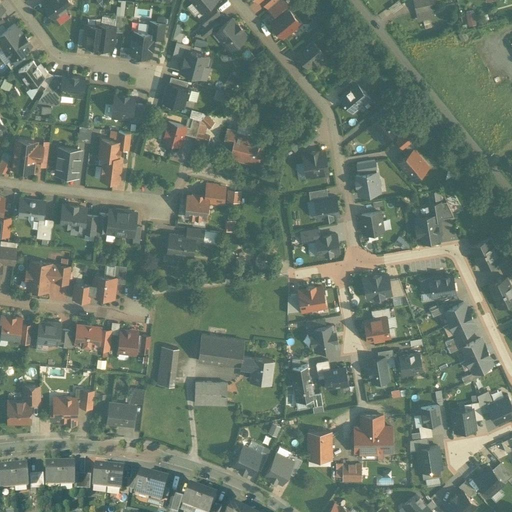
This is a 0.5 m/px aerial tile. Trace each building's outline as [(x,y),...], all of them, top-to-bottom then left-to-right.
[(46,0),(43,3),(54,17),(72,3),(69,0),(46,0)] [(214,0),(192,0),(201,10),(201,11),(211,3),(214,0)] [(285,0),(276,0),(268,7),(274,14),(271,17),(274,21),(288,9),(285,6),(288,3),(285,0)] [(413,0),(418,19),(433,16),(430,0),(413,0)] [(211,3),(201,11),(201,10),(196,14),(200,18),(213,6),(211,3)] [(213,6),(200,18),(205,25),(213,19),(219,13),(213,6)] [(288,9),(274,21),(277,24),(274,26),(281,35),(287,30),(289,32),(300,23),(288,9)] [(467,24),(475,24),(475,10),(467,10),(467,24)] [(123,15),(116,14),(114,26),(115,26),(114,31),(121,31),(123,15)] [(236,24),(231,18),(215,32),(229,49),(246,35),(241,29),(242,28),(237,23),(236,24)] [(205,25),(199,30),(204,36),(218,25),(213,19),(205,25)] [(165,22),(149,21),(148,32),(153,33),(153,36),(163,37),(165,22)] [(6,29),(0,33),(0,41),(4,47),(21,34),(20,32),(21,31),(18,28),(18,29),(14,23),(6,29)] [(96,25),(86,24),(85,30),(84,33),(83,44),(94,45),(93,49),(97,49),(101,24),(97,23),(96,25)] [(114,26),(101,24),(97,49),(102,50),(102,46),(112,48),(114,31),(115,26),(114,26)] [(148,32),(133,30),(132,38),(131,38),(130,45),(131,45),(130,53),(150,56),(153,36),(153,33),(148,32)] [(4,47),(3,47),(11,59),(21,51),(31,44),(27,40),(28,39),(24,34),(23,34),(22,33),(21,34),(4,47)] [(192,45),(176,41),(172,54),(184,58),(186,50),(190,51),(192,45)] [(312,41),(297,53),(307,66),(312,62),(313,63),(318,58),(317,57),(322,53),(312,41)] [(184,58),(181,71),(201,77),(204,66),(208,67),(211,57),(190,51),(186,50),(184,58)] [(11,59),(6,62),(11,68),(25,57),(21,51),(11,59)] [(32,59),(18,70),(30,87),(34,84),(45,76),(43,74),(47,71),(40,62),(36,65),(32,59)] [(367,81),(356,69),(347,76),(353,84),(356,81),(361,86),(367,81)] [(45,76),(34,84),(37,89),(40,83),(45,87),(53,74),(47,71),(43,74),(45,76)] [(62,75),(53,74),(45,87),(44,89),(60,91),(62,75)] [(83,77),(62,74),(62,75),(60,91),(60,92),(73,94),(74,95),(79,96),(81,94),(83,77)] [(171,76),(169,83),(186,88),(188,81),(171,76)] [(1,85),(9,89),(13,80),(4,77),(1,85)] [(353,84),(349,87),(345,90),(338,96),(351,112),(358,107),(352,100),(357,96),(363,103),(370,98),(361,86),(356,81),(353,84)] [(166,88),(162,101),(181,106),(183,99),(187,100),(190,89),(186,88),(169,83),(167,88),(166,88)] [(127,95),(121,94),(121,95),(115,94),(112,114),(120,115),(120,116),(130,118),(131,118),(133,102),(133,98),(127,97),(127,95)] [(145,104),(133,102),(131,118),(130,118),(130,120),(140,121),(145,104)] [(385,102),(377,108),(382,114),(384,113),(390,108),(385,102)] [(390,108),(384,113),(388,118),(394,113),(390,108)] [(382,114),(372,123),(378,131),(376,133),(382,140),(397,128),(388,118),(384,113),(382,114)] [(211,133),(209,132),(212,117),(202,115),(196,140),(208,143),(211,133)] [(200,119),(192,117),(189,126),(187,134),(195,136),(200,119)] [(185,125),(168,120),(163,139),(180,144),(183,133),(185,125)] [(312,126),(299,139),(306,146),(319,133),(312,126)] [(265,139),(226,128),(223,140),(233,143),(229,158),(259,165),(265,139)] [(408,129),(396,139),(403,148),(405,146),(410,142),(415,137),(408,129)] [(131,132),(118,130),(117,140),(120,141),(120,147),(129,148),(131,132)] [(117,140),(101,138),(99,155),(108,156),(107,164),(116,166),(117,163),(117,158),(118,158),(120,147),(120,141),(117,140)] [(35,141),(18,139),(18,140),(17,144),(15,144),(15,145),(12,167),(12,168),(13,168),(32,170),(33,170),(33,169),(34,159),(41,160),(41,159),(41,154),(42,145),(36,144),(36,142),(37,141),(35,141)] [(410,142),(405,146),(410,152),(412,150),(412,149),(413,149),(415,147),(410,142)] [(79,149),(59,146),(58,147),(59,147),(56,172),(55,172),(55,173),(56,173),(76,176),(77,176),(77,175),(80,150),(80,149),(79,149)] [(424,162),(413,150),(413,149),(412,149),(412,150),(410,152),(399,161),(398,161),(399,162),(412,177),(413,178),(422,170),(419,166),(424,162)] [(323,150),(316,151),(316,150),(310,151),(310,153),(304,154),(303,154),(302,154),(303,155),(306,174),(306,175),(307,175),(307,174),(311,174),(312,176),(323,175),(322,172),(327,171),(328,171),(327,170),(324,151),(324,150),(323,150)] [(1,157),(0,159),(0,169),(6,172),(11,160),(1,157)] [(374,159),(356,162),(358,171),(376,168),(374,159)] [(107,164),(103,164),(101,179),(118,181),(121,164),(117,163),(116,166),(107,164)] [(376,168),(358,171),(358,174),(355,175),(356,180),(355,180),(356,185),(357,185),(359,194),(377,191),(376,184),(379,184),(378,178),(377,178),(376,168)] [(216,185),(207,183),(205,195),(208,195),(207,201),(223,203),(224,187),(216,186),(216,185)] [(326,187),(308,190),(310,200),(315,199),(328,197),(326,187)] [(240,202),(241,189),(228,188),(227,200),(240,202)] [(196,196),(187,195),(187,198),(185,198),(184,204),(186,204),(185,216),(195,217),(195,215),(206,217),(207,201),(208,195),(205,195),(196,194),(196,196)] [(328,197),(315,199),(318,217),(324,216),(325,218),(331,216),(331,215),(338,214),(335,196),(328,197)] [(45,201),(20,198),(18,215),(42,218),(45,201)] [(373,209),(383,208),(383,199),(372,199),(373,209)] [(446,201),(428,204),(429,204),(431,214),(436,213),(437,218),(453,216),(446,201)] [(77,205),(69,204),(69,205),(62,205),(60,224),(83,227),(84,227),(85,214),(86,207),(77,206),(77,205)] [(136,212),(109,209),(108,214),(106,231),(106,232),(114,233),(116,234),(122,235),(122,234),(133,235),(134,225),(136,212)] [(379,211),(361,214),(364,233),(383,230),(379,211)] [(108,214),(98,212),(98,216),(96,230),(106,231),(108,214)] [(431,214),(417,217),(416,217),(416,218),(417,224),(416,224),(415,224),(415,225),(416,225),(417,233),(417,234),(418,234),(419,234),(420,240),(419,240),(420,241),(439,237),(439,238),(440,237),(440,236),(440,237),(437,218),(436,213),(431,214)] [(98,216),(85,214),(84,227),(83,227),(82,232),(96,234),(96,230),(98,216)] [(11,217),(2,216),(1,219),(0,218),(0,233),(8,235),(11,217)] [(226,218),(224,229),(235,231),(237,219),(226,218)] [(141,226),(134,225),(133,235),(140,236),(141,226)] [(203,229),(187,227),(186,235),(194,236),(194,240),(202,241),(203,229)] [(318,227),(300,230),(302,242),(316,239),(316,237),(320,236),(318,227)] [(52,231),(37,229),(36,236),(51,238),(52,231)] [(186,235),(169,233),(167,252),(175,253),(175,255),(184,257),(184,254),(192,255),(194,240),(194,236),(186,235)] [(316,237),(316,239),(319,255),(339,251),(336,233),(330,234),(329,233),(322,234),(322,236),(320,236),(316,237)] [(399,235),(394,242),(404,249),(409,242),(399,235)] [(488,237),(471,245),(475,255),(476,254),(482,267),(499,260),(488,237)] [(16,248),(0,245),(0,256),(1,256),(0,260),(0,261),(14,264),(16,248)] [(511,261),(509,256),(507,251),(499,255),(504,266),(511,262),(511,261)] [(53,263),(31,260),(30,269),(27,268),(25,279),(28,279),(27,286),(47,289),(49,279),(54,280),(56,264),(53,263)] [(70,265),(56,264),(54,280),(68,281),(70,265)] [(126,265),(114,264),(113,276),(115,277),(114,282),(124,283),(126,265)] [(388,279),(387,274),(379,275),(379,274),(372,276),(364,278),(367,297),(375,295),(375,296),(383,295),(383,294),(390,293),(391,293),(388,279)] [(452,274),(421,280),(422,288),(431,287),(432,296),(455,292),(452,274)] [(113,276),(96,275),(96,276),(94,278),(93,285),(95,287),(94,293),(92,293),(92,294),(112,297),(114,282),(115,277),(113,276)] [(511,289),(506,276),(489,284),(495,296),(494,296),(499,306),(511,299),(511,289)] [(388,279),(391,293),(390,293),(391,297),(405,294),(399,278),(388,279)] [(306,288),(298,290),(299,293),(302,309),(325,306),(322,286),(314,287),(314,285),(306,287),(306,288)] [(287,295),(287,313),(302,310),(302,309),(299,293),(287,295)] [(466,307),(463,301),(449,308),(445,310),(448,316),(446,317),(450,323),(470,314),(467,307),(466,307)] [(433,316),(445,310),(449,308),(446,302),(430,310),(433,316)] [(389,306),(371,309),(372,318),(386,316),(386,317),(390,316),(389,306)] [(473,321),(470,314),(450,323),(453,330),(454,329),(456,335),(475,327),(472,321),(473,321)] [(15,316),(9,315),(9,316),(1,315),(0,325),(2,326),(1,335),(7,335),(7,337),(18,339),(20,323),(21,319),(15,318),(15,316)] [(388,327),(386,317),(386,316),(372,318),(365,320),(368,339),(389,336),(388,327)] [(312,328),(325,325),(324,317),(306,320),(308,329),(312,328)] [(52,323),(39,321),(37,340),(57,343),(58,343),(59,328),(60,322),(52,321),(52,323)] [(31,324),(20,323),(18,339),(21,339),(21,341),(29,341),(31,324)] [(93,326),(77,324),(75,341),(84,342),(83,344),(84,345),(88,346),(90,345),(90,343),(97,344),(99,329),(96,329),(93,326)] [(325,325),(312,328),(313,334),(311,334),(312,343),(314,342),(315,349),(335,346),(334,339),(336,339),(334,331),(332,331),(332,324),(325,325)] [(388,327),(389,336),(396,334),(394,326),(388,327)] [(70,329),(59,328),(58,343),(57,343),(57,344),(68,346),(70,329)] [(110,331),(99,329),(97,344),(97,347),(108,348),(110,331)] [(131,330),(120,329),(118,346),(123,347),(122,352),(135,353),(135,349),(140,350),(142,334),(137,333),(131,332),(131,330)] [(444,341),(447,346),(463,339),(461,333),(456,335),(444,341)] [(150,335),(142,334),(140,350),(140,351),(148,352),(150,335)] [(483,343),(480,338),(466,344),(462,346),(464,352),(463,353),(467,360),(487,350),(484,343),(483,343)] [(450,352),(462,346),(466,344),(463,339),(447,346),(450,352)] [(177,347),(161,345),(157,383),(173,385),(177,347)] [(377,351),(378,358),(384,357),(393,356),(392,348),(377,351)] [(490,357),(487,350),(467,360),(470,366),(471,366),(473,372),(478,370),(492,363),(489,357),(490,357)] [(422,369),(419,352),(399,355),(403,374),(416,372),(415,370),(422,369)] [(272,359),(254,356),(254,357),(252,367),(251,378),(269,381),(272,359)] [(254,357),(202,413),(200,423),(201,423),(252,367),(254,357)] [(384,357),(378,358),(368,359),(370,367),(368,367),(369,374),(371,374),(372,381),(388,378),(384,357)] [(318,378),(324,377),(323,369),(330,368),(328,359),(315,362),(318,378)] [(310,379),(307,363),(290,367),(296,401),(312,398),(313,398),(312,393),(312,391),(313,391),(311,379),(310,379)] [(348,384),(345,365),(330,368),(323,369),(324,377),(326,388),(348,384)] [(478,370),(473,372),(461,377),(464,383),(480,375),(478,370)] [(220,381),(195,380),(195,403),(225,403),(226,391),(225,391),(225,393),(217,393),(217,382),(219,382),(220,381)] [(39,385),(24,385),(24,400),(24,402),(30,402),(30,403),(39,403),(39,385)] [(144,388),(130,386),(129,394),(135,395),(134,402),(142,403),(144,388)] [(94,390),(76,388),(75,396),(74,397),(78,397),(78,406),(91,407),(94,390)] [(393,396),(400,394),(399,388),(391,390),(393,396)] [(441,389),(435,390),(437,401),(439,404),(444,403),(441,389)] [(487,390),(477,395),(478,401),(482,412),(490,410),(487,404),(493,402),(487,390)] [(204,398),(161,392),(157,418),(200,424),(201,423),(200,423),(202,413),(204,399),(204,398)] [(312,393),(313,398),(312,398),(314,406),(322,404),(320,392),(312,393)] [(490,410),(496,422),(511,414),(511,407),(511,405),(511,404),(511,403),(507,393),(499,397),(500,399),(493,402),(487,404),(490,410)] [(75,396),(62,396),(62,400),(54,400),(54,406),(50,406),(50,418),(65,418),(65,422),(75,422),(75,409),(78,409),(78,406),(78,397),(74,397),(75,396)] [(24,400),(8,400),(8,422),(30,422),(30,403),(30,402),(24,402),(24,400)] [(482,412),(478,401),(470,402),(471,407),(472,406),(474,419),(483,418),(482,412)] [(127,406),(112,404),(112,403),(111,402),(109,418),(118,419),(117,423),(132,425),(135,405),(127,404),(127,406)] [(455,430),(475,427),(474,419),(472,406),(471,407),(470,402),(464,403),(464,408),(452,410),(455,430)] [(430,423),(440,422),(437,404),(421,407),(424,425),(430,423)] [(382,414),(361,414),(361,426),(354,426),(354,438),(354,451),(369,451),(370,458),(378,458),(377,451),(391,451),(391,437),(391,425),(383,425),(382,414)] [(430,423),(424,425),(418,425),(420,437),(427,436),(432,435),(430,423)] [(330,430),(307,430),(308,459),(331,458),(330,430)] [(511,435),(501,441),(506,451),(511,448),(511,435)] [(410,450),(417,449),(417,448),(429,446),(427,436),(420,437),(409,439),(410,450)] [(255,467),(261,454),(260,453),(243,445),(234,465),(240,468),(239,469),(245,472),(246,471),(252,474),(255,467)] [(423,478),(441,475),(440,467),(441,467),(438,445),(429,446),(417,448),(417,449),(420,470),(421,470),(423,478)] [(261,454),(255,467),(260,470),(268,453),(262,450),(260,453),(261,454)] [(287,472),(292,461),(287,458),(276,453),(265,474),(282,482),(287,472)] [(287,458),(292,461),(287,472),(293,475),(302,459),(289,453),(287,458)] [(500,461),(492,468),(504,482),(511,475),(500,461)] [(361,463),(342,463),(342,468),(342,480),(361,480),(361,463)] [(59,465),(45,465),(45,486),(60,486),(59,465)] [(74,465),(59,465),(60,486),(74,486),(74,465)] [(489,495),(504,482),(492,468),(489,465),(475,479),(489,495)] [(26,466),(12,467),(14,488),(28,487),(26,466)] [(109,468),(95,466),(92,487),(106,489),(109,468)] [(12,467),(0,468),(0,489),(14,488),(12,467)] [(123,469),(109,468),(106,489),(120,490),(122,479),(123,469)] [(155,477),(141,473),(134,495),(149,499),(149,497),(160,500),(161,500),(163,491),(167,480),(156,477),(155,477)] [(130,480),(122,479),(120,490),(119,493),(128,494),(130,480)] [(462,490),(468,496),(475,490),(465,479),(458,485),(462,490)] [(203,491),(189,486),(182,506),(195,510),(203,491)] [(495,501),(505,493),(500,487),(491,495),(495,501)] [(450,511),(467,511),(476,505),(468,496),(462,490),(457,495),(456,493),(450,499),(451,500),(445,505),(450,511)] [(175,494),(163,491),(161,500),(160,500),(158,507),(171,511),(175,494)] [(209,511),(216,496),(203,491),(195,510),(199,511),(209,511)] [(427,511),(430,510),(425,504),(416,493),(403,504),(408,511),(407,511),(427,511)] [(175,494),(171,511),(174,511),(177,511),(183,496),(175,494)] [(431,499),(425,504),(430,510),(427,511),(439,511),(442,510),(431,499)] [(334,502),(327,511),(348,511),(347,511),(348,509),(342,505),(341,507),(334,502)]
